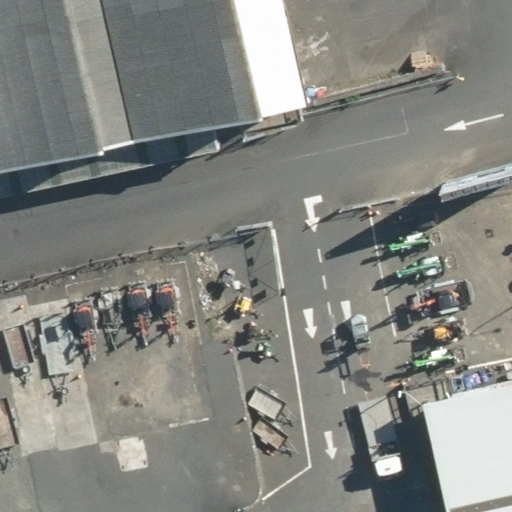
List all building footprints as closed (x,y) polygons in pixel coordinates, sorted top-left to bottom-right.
[(0,0),(0,175),(280,121),(256,0),(0,0)] [(135,272),(0,297),(0,457),(165,426),(135,272)] [(293,316),(224,329),(244,434),(313,422),(293,316)] [(511,367),(377,394),(400,511),(410,511),(511,492),(511,367)] [(511,511),(511,492),(410,511),(511,511)]
